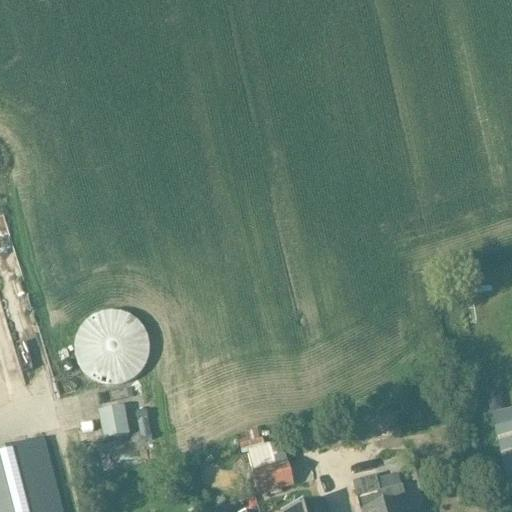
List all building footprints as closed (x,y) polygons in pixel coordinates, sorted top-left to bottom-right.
[(140,387),(144,319),(75,315),(71,384),(140,387)] [(123,409),(99,414),(104,442),(128,438),(123,409)] [(511,427),(495,432),(507,486),(511,485),(511,427)] [(62,511),(44,442),(0,452),(0,511),(62,511)] [(265,453),(248,458),(259,499),(283,492),(293,489),(287,466),(277,469),(272,451),(265,453)] [(352,484),(360,511),(406,511),(405,503),(401,488),(380,494),(375,478),(352,484)] [(292,511),(326,511),(324,503),(292,511)]
